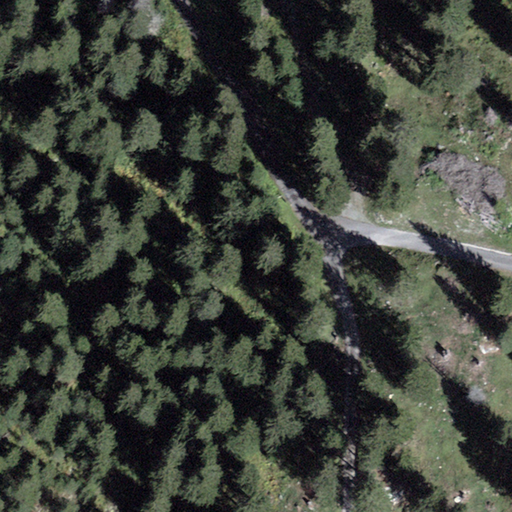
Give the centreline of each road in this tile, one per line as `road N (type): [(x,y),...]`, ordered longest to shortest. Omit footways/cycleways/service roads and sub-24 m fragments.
road 1 (track): [(350,511),(341,241),(287,0)]
road 2 (track): [(511,265),(401,239),(341,241),(307,220),(180,0)]
